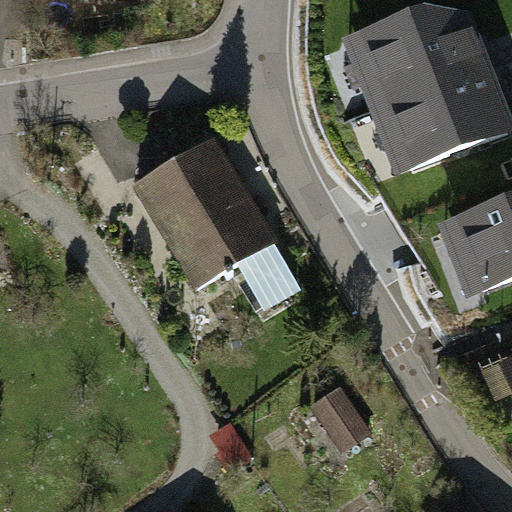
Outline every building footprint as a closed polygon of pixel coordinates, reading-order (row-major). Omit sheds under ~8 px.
[(391,182),(511,134),(511,127),(469,16),(418,12),(337,45),(391,182)] [(190,297),(275,247),(212,142),(128,192),(190,297)] [(463,304),(511,284),(511,198),(434,229),(463,304)] [(511,404),(511,360),(496,368),(511,404)] [(371,435),(340,388),(309,409),(340,456),(371,435)] [(232,424),(211,437),(236,476),(257,462),(232,424)]
